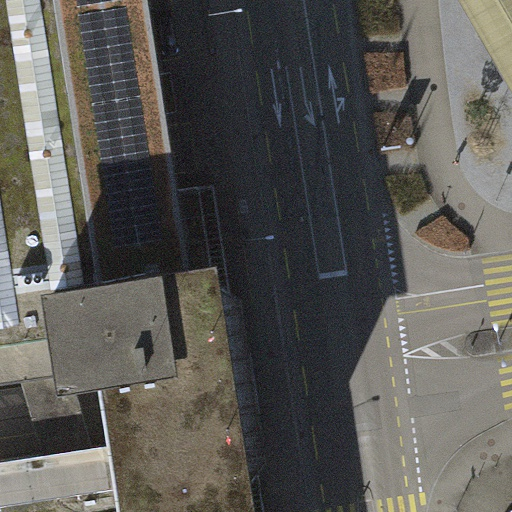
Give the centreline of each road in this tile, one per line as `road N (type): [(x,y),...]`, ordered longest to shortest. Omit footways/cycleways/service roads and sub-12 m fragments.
road 1 (secondary): [(341,367),(290,0)]
road 2 (unclassified): [(341,367),(511,336)]
road 3 (secondary): [(358,511),(341,367)]
